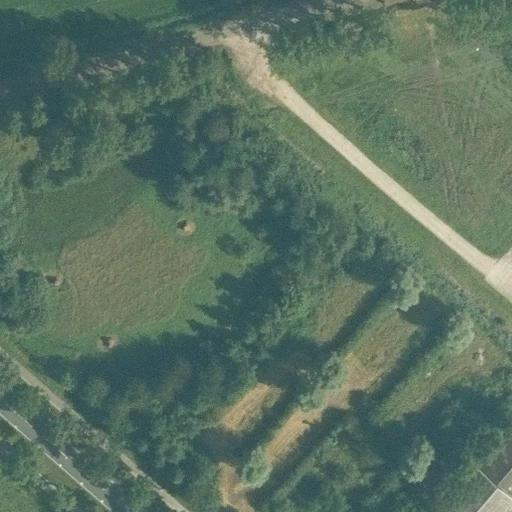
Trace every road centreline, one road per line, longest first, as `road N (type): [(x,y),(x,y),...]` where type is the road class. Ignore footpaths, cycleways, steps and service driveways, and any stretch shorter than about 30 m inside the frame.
road 1 (unclassified): [(0,89),(336,0)]
road 2 (secondary): [(127,511),(0,400)]
